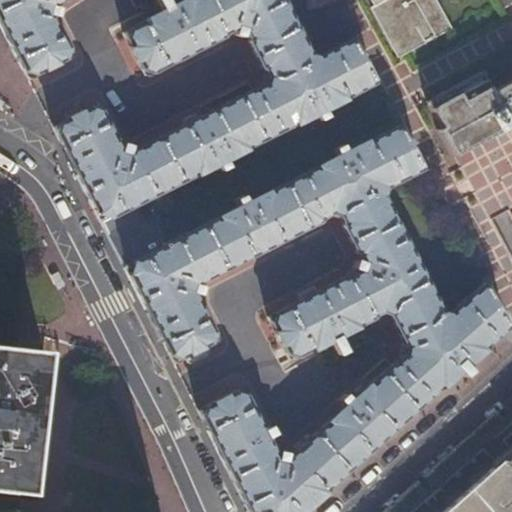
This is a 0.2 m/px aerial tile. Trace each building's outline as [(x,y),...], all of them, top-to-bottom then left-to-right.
[(0,0),(0,28),(26,80),(69,57),(56,31),(54,31),(53,30),(49,23),(47,17),(55,19),(58,13),(48,9),(49,7),(60,0),(62,2),(65,0),(187,0),(169,9),(163,0),(153,0),(160,14),(121,34),(143,77),(178,59),(189,54),(222,37),(222,34),(233,28),(230,35),(238,39),(241,31),(244,31),(248,39),(246,42),(260,70),(264,70),(268,78),(265,85),(254,91),(251,90),(127,154),(129,146),(121,143),(119,152),(95,104),(81,112),(77,105),(61,112),(65,120),(51,127),(172,363),(185,356),(189,362),(205,353),(201,347),(214,340),(192,295),(200,297),(202,290),(193,286),(318,221),(319,219),(329,213),(339,216),(343,225),(342,227),(356,255),(359,255),(363,263),(354,260),(352,269),(359,271),(347,278),(344,276),(267,316),(289,359),(327,341),(334,356),(343,352),(335,336),(372,318),(371,316),(379,311),(388,315),(404,348),(402,357),(394,364),(392,363),(349,403),(343,396),(337,403),(342,409),(284,462),(286,453),(276,452),(275,457),(264,436),(272,432),(268,425),(260,429),(240,388),(197,411),(248,511),(299,511),(456,372),(462,379),(469,374),(463,366),(507,326),(483,282),(449,313),(439,311),(381,195),(383,189),(421,170),(397,126),(342,155),(337,146),(329,150),(334,159),(243,205),(239,197),(231,201),(235,210),(166,245),(157,227),(161,225),(152,207),(148,209),(143,201),(212,165),(217,174),(225,169),(220,161),(311,115),(315,123),(323,119),(319,111),(373,83),(350,39),(315,57),(308,55),(279,0),(0,0)] [(366,0),(397,57),(451,28),(435,0),(366,0)] [(49,23),(53,30),(58,28),(54,20),(49,23)] [(192,59),(189,54),(178,59),(181,63),(192,59)] [(455,154),(456,157),(508,128),(511,135),(511,81),(491,93),(480,73),(426,102),(441,129),(437,131),(451,157),(455,154)] [(43,352),(0,346),(0,491),(27,494),(43,352)] [(511,511),(511,454),(500,465),(495,464),(467,488),(439,511),(511,511)]
